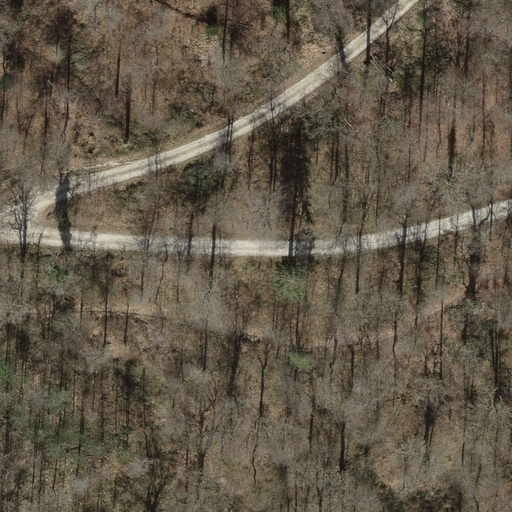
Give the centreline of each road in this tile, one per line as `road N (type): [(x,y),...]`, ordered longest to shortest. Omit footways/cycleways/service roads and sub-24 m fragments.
road 1 (track): [(0,229),(307,243),(511,200)]
road 2 (track): [(0,219),(54,189),(168,161),(302,89),(407,0)]
